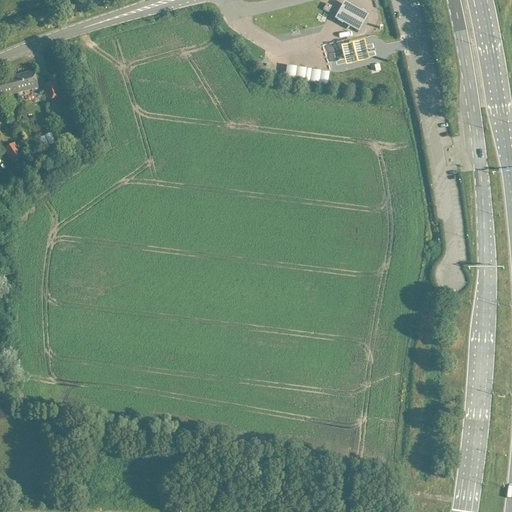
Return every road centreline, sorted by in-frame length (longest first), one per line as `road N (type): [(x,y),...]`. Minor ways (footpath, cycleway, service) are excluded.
road 1 (primary): [(453,0),(477,134),(486,272),(465,511)]
road 2 (primary): [(511,201),(479,0)]
road 3 (secondary): [(0,59),(167,0)]
